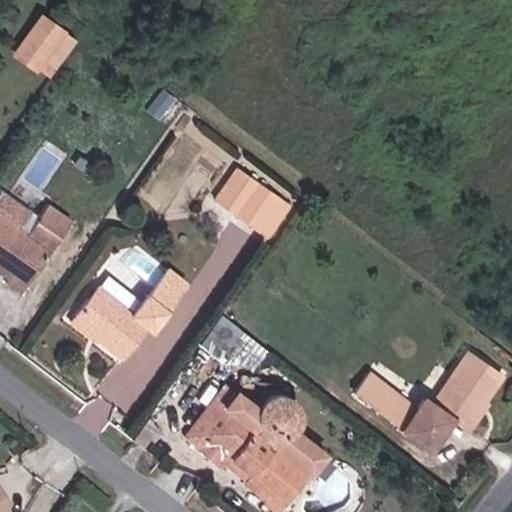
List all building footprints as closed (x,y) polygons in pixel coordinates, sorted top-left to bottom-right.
[(53,15),(32,0),(31,0),(4,36),(25,52),(53,15)] [(116,150),(138,120),(103,93),(80,123),(116,150)] [(190,205),(218,160),(176,135),(138,198),(160,211),(170,193),(190,205)] [(255,223),(279,191),(239,159),(214,191),(255,223)] [(0,281),(11,290),(63,217),(38,197),(18,225),(0,211),(0,281)] [(170,264),(134,311),(158,329),(194,282),(170,264)] [(120,355),(146,322),(86,277),(66,304),(99,331),(95,335),(120,355)] [(265,341),(216,303),(202,323),(250,361),(265,341)] [(95,335),(99,331),(66,304),(59,313),(91,339),(95,335)] [(458,417),(477,386),(483,390),(499,365),(465,341),(428,396),(416,387),(409,398),(360,363),(344,385),(393,419),(402,408),(433,429),(447,409),(458,417)] [(317,448),(288,426),(291,422),(294,416),(295,408),(295,402),(293,396),(289,390),(284,384),(279,381),(268,379),(261,379),(251,384),(244,391),(235,384),(223,398),(200,428),(231,451),(226,458),(255,470),(251,474),(281,497),(317,448)] [(458,417),(468,424),(488,393),(483,390),(477,386),(458,417)] [(226,458),(231,451),(200,428),(223,398),(213,390),(181,433),(221,465),(226,458)] [(433,429),(402,408),(393,419),(424,442),(433,429)] [(150,430),(151,428),(141,420),(139,422),(150,430)] [(142,440),(150,430),(139,422),(132,432),(142,440)]
